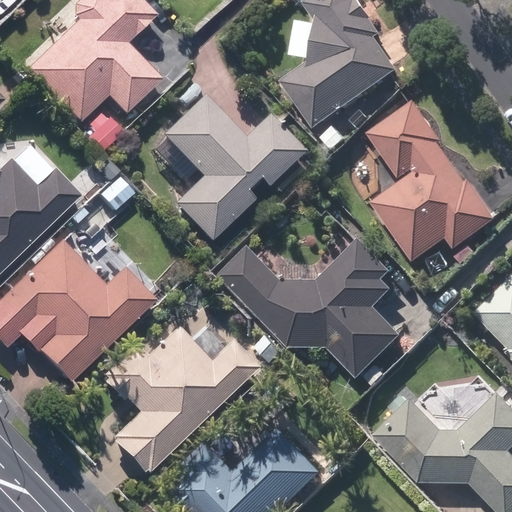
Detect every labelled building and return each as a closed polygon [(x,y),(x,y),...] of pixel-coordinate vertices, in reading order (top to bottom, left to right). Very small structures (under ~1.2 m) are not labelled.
[(29,69),(78,121),(107,94),(125,113),(160,80),(125,43),(154,15),(140,0),(78,0),(73,5),(73,17),(78,22),(29,69)] [(286,82),(317,128),(402,71),(379,38),(384,34),(375,20),(377,19),(364,0),(312,0),(308,3),(322,23),(314,63),(286,82)] [(13,77),(21,85),(28,79),(19,70),(13,77)] [(174,205),(210,241),(254,199),(246,190),(258,178),(267,187),(304,151),(268,114),(244,137),(204,96),(163,135),(203,177),(174,205)] [(376,204),(418,261),(451,237),(460,249),(501,219),(474,182),(471,184),(441,143),(446,140),(418,102),(373,135),(404,177),(416,169),(419,172),(376,204)] [(87,137),(100,152),(122,133),(109,118),(87,137)] [(324,138),(336,150),(348,139),(337,127),(324,138)] [(0,271),(77,196),(53,172),(37,187),(9,160),(0,168),(0,271)] [(96,195),(106,206),(112,201),(102,189),(96,195)] [(136,198),(143,206),(147,203),(140,195),(136,198)] [(332,348),(364,379),(408,334),(380,307),(399,289),(390,281),(398,272),(365,240),(323,283),(323,264),(287,264),(287,281),(251,245),(220,276),(292,348),(332,348)] [(36,347),(71,382),(155,300),(123,268),(104,287),(60,242),(1,299),(27,325),(33,319),(49,335),(36,347)] [(269,262),(274,263),(278,259),(279,254),(276,249),(270,248),(266,252),(265,257),(269,262)] [(170,271),(179,282),(189,273),(180,262),(170,271)] [(511,282),(480,313),(511,346),(511,351),(511,352),(511,282)] [(197,349),(191,342),(177,327),(145,358),(134,346),(101,377),(122,399),(126,395),(141,411),(112,439),(142,470),(145,468),(149,471),(257,367),(231,341),(210,361),(197,349)] [(191,342),(197,349),(203,347),(206,342),(205,336),(200,332),(194,334),(190,339),(191,342)] [(260,349),(275,364),(287,352),(272,336),(260,349)] [(369,378),(377,387),(388,375),(380,367),(369,378)] [(477,484),(502,511),(511,511),(511,402),(504,394),(463,432),(445,431),(415,399),(411,402),(406,396),(392,409),(398,415),(377,434),(423,483),(477,484)] [(451,408),(457,410),(462,408),(464,402),(462,397),(456,394),(451,396),(448,402),(451,408)] [(284,511),(326,473),(284,429),(238,474),(210,444),(188,465),(195,472),(188,479),(194,485),(179,499),(190,511),(196,505),(202,511),(284,511)] [(332,465),(340,473),(350,464),(342,456),(332,465)]
